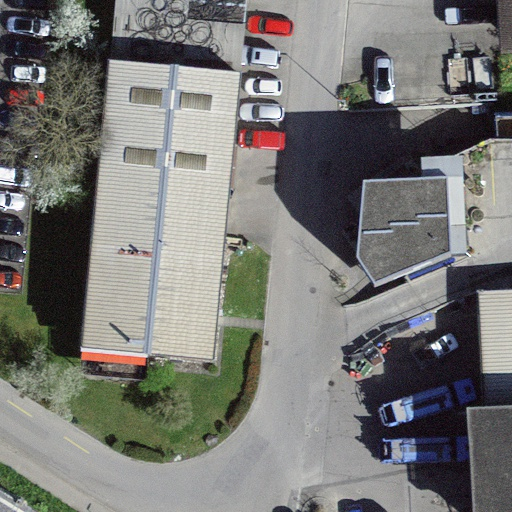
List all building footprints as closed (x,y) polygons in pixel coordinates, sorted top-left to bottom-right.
[(511,58),(511,0),(501,0),(504,59),(511,58)] [(244,78),(111,68),(86,375),(219,385),(244,78)] [(454,184),(369,187),(365,270),(381,295),(457,260),(454,184)] [(487,419),(511,417),(511,299),(481,301),(487,419)] [(511,511),(511,417),(487,419),(491,511),(511,511)]
